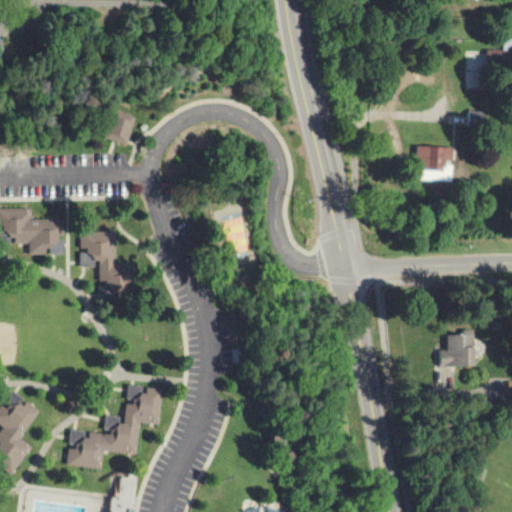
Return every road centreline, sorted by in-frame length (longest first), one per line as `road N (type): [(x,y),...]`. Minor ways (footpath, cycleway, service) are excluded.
road 1 (residential): [(161,511),(194,431),(202,369),(197,308),(147,181),(155,145),(182,117),(220,108),(260,133),(277,159),(270,194),(278,243),(294,266),(350,270)]
road 2 (tertiary): [(388,511),(350,270),(289,0)]
road 3 (residential): [(350,270),(511,266)]
